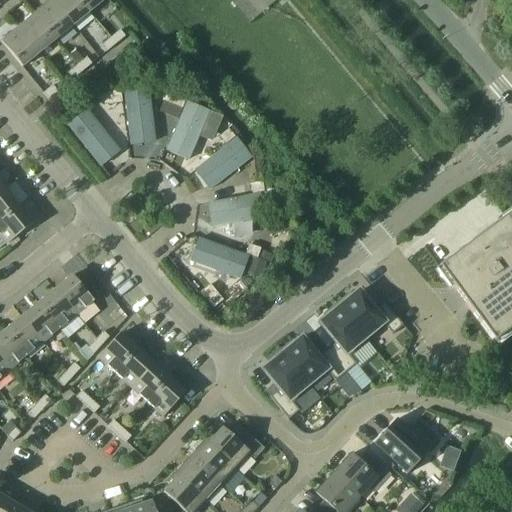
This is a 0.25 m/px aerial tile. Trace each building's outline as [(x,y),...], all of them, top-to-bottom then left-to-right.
[(89,13),(78,0),(52,0),(51,1),(72,27),(89,13)] [(78,0),(89,13),(105,0),(78,0)] [(72,27),(51,1),(34,15),(56,41),(72,27)] [(39,54),(56,41),(34,15),(18,29),(39,54)] [(22,69),(39,54),(18,29),(0,43),(22,69)] [(110,39),(115,46),(124,38),(119,32),(110,39)] [(106,53),(115,46),(110,39),(101,47),(106,53)] [(146,52),(152,47),(147,40),(140,45),(146,52)] [(75,51),(68,56),(77,67),(83,61),(75,51)] [(77,67),(82,73),(91,65),(86,59),(83,61),(77,67)] [(72,80),(82,73),(77,67),(67,74),(72,80)] [(52,87),(43,94),(48,101),(57,93),(52,87)] [(100,94),(102,106),(122,104),(120,91),(100,94)] [(163,103),(161,107),(165,109),(167,104),(181,110),(186,98),(167,91),(163,103)] [(150,99),(127,101),(132,149),(155,146),(150,99)] [(208,115),(187,106),(167,157),(187,165),(208,115)] [(122,156),(88,112),(71,125),(105,168),(122,156)] [(234,139),(228,131),(219,138),(225,146),(234,139)] [(233,145),(193,176),(207,193),(247,162),(233,145)] [(259,194),(263,193),(261,183),(249,186),(251,195),(259,194)] [(0,222),(18,208),(4,191),(0,194),(0,222)] [(263,193),(259,194),(259,196),(263,220),(272,218),(272,213),(278,212),(275,191),(263,193)] [(259,200),(206,208),(210,231),(263,222),(259,200)] [(32,225),(18,208),(0,222),(0,238),(6,246),(32,225)] [(278,212),(272,213),(272,218),(275,230),(286,228),(283,211),(278,212)] [(511,330),(511,220),(509,216),(437,269),(493,344),(511,330)] [(246,261),(198,243),(190,263),(238,282),(246,261)] [(260,250),(248,246),(245,255),(256,259),(260,250)] [(260,252),(258,259),(271,264),(274,257),(260,252)] [(252,259),(246,274),(261,279),(266,264),(252,259)] [(54,291),(75,317),(93,303),(72,277),(54,291)] [(222,301),(210,286),(200,293),(213,309),(222,301)] [(75,317),(54,291),(38,305),(59,331),(75,317)] [(348,295),(335,305),(367,344),(385,329),(391,336),(402,327),(383,304),(374,312),(358,293),(351,299),(348,295)] [(59,331),(38,305),(21,319),(42,345),(59,331)] [(326,319),(319,325),(335,344),(326,351),(345,374),(355,366),(349,358),(367,344),(335,305),(323,315),(326,319)] [(4,332),(25,358),(42,345),(21,319),(4,332)] [(0,335),(0,361),(9,372),(25,358),(4,332),(0,335)] [(95,342),(100,348),(109,339),(103,333),(95,342)] [(114,374),(136,350),(120,335),(97,359),(114,374)] [(291,341),(279,351),(310,390),(328,375),(334,383),(345,374),(326,351),(317,359),(301,339),(294,345),(291,341)] [(92,356),(100,348),(95,342),(86,351),(92,356)] [(130,389),(152,365),(136,350),(114,374),(130,389)] [(269,365),(263,371),(279,390),(269,398),(287,421),(298,412),(292,405),(310,390),(279,351),(266,361),(269,365)] [(0,378),(9,372),(0,361),(0,378)] [(65,374),(71,379),(79,370),(73,365),(65,374)] [(146,404),(168,379),(152,365),(130,389),(146,404)] [(63,388),(71,379),(65,374),(57,383),(63,388)] [(185,394),(168,379),(146,404),(162,419),(185,394)] [(84,407),(90,401),(81,393),(75,399),(84,407)] [(36,406),(42,411),(50,402),(44,397),(36,406)] [(99,409),(90,401),(84,407),(93,415),(99,409)] [(34,420),(42,411),(36,406),(28,414),(34,420)] [(407,433),(395,421),(373,445),(407,476),(438,442),(417,422),(407,433)] [(116,436),(121,430),(113,422),(107,428),(116,436)] [(12,443),(20,434),(14,429),(6,438),(12,443)] [(203,442),(235,472),(249,456),(254,460),(263,450),(240,429),(232,438),(222,429),(215,436),(212,433),(203,442)] [(130,438),(121,430),(116,436),(125,444),(130,438)] [(235,472),(203,442),(195,452),(198,455),(192,462),(221,487),(235,472)] [(446,447),(438,468),(453,474),(461,453),(446,447)] [(350,456),(333,475),(359,499),(368,488),(374,494),(390,476),(365,454),(357,462),(350,456)] [(221,487),(192,462),(186,468),(183,465),(174,474),(206,503),(221,487)] [(182,511),(198,511),(206,503),(174,474),(166,483),(169,487),(163,494),(182,511)] [(323,511),(346,511),(359,499),(333,475),(315,494),(329,507),(323,511)] [(275,491),(281,484),(274,477),(267,484),(275,491)] [(12,499),(1,492),(0,493),(0,511),(14,511),(17,507),(9,503),(12,499)] [(399,507),(404,511),(416,511),(421,506),(410,496),(399,507)] [(129,505),(130,511),(154,511),(151,503),(142,506),(141,501),(129,505)] [(244,509),(247,511),(255,511),(258,509),(251,502),(244,509)]
